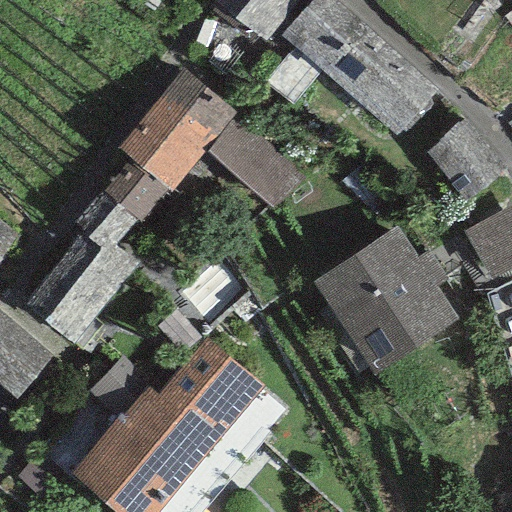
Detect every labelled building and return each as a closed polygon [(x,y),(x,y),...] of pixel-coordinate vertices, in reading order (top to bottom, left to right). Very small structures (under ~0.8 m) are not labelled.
[(264,36),(298,0),(244,0),(234,12),(264,36)] [(397,132),(434,88),(334,0),(306,0),(279,30),(397,132)] [(115,144),(131,157),(164,187),(168,190),(205,146),(234,112),(181,67),(115,144)] [(205,146),(272,205),(301,174),(234,112),(205,146)] [(424,148),(461,200),(502,170),(465,118),(424,148)] [(83,227),(24,300),(73,340),(138,260),(115,241),(164,187),(131,157),(75,217),(83,227)] [(511,202),(511,201),(461,233),(494,283),(511,271),(511,202)] [(0,257),(17,234),(0,221),(0,257)] [(375,368),(455,315),(434,284),(448,276),(431,247),(417,255),(396,226),(316,278),(375,368)] [(0,381),(14,395),(52,353),(0,307),(0,381)] [(70,467),(121,511),(152,511),(262,385),(208,337),(157,389),(147,382),(70,467)]
